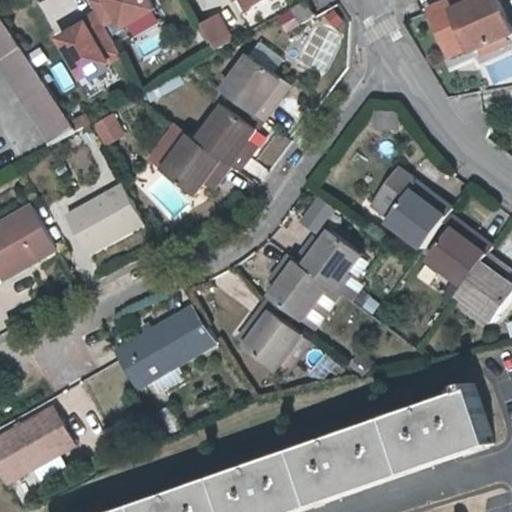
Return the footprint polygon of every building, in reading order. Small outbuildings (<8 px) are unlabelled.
[(85,21),(58,36),(82,77),(120,55),(108,35),(157,7),(153,0),(91,0),(97,10),(83,18),(85,21)] [(319,15),(311,0),(287,17),(296,32),(319,15)] [(496,44),(475,0),(435,18),(431,9),(410,19),(432,68),(452,59),(454,63),(496,44)] [(435,18),(475,0),(474,0),(450,0),(431,9),(435,18)] [(511,0),(499,0),(511,28),(511,0)] [(0,67),(52,147),(78,132),(0,14),(0,67)] [(218,14),(202,23),(216,48),(232,39),(218,14)] [(265,44),(257,51),(273,69),(281,61),(265,44)] [(39,47),(29,54),(38,67),(48,60),(39,47)] [(247,58),(237,72),(264,91),(274,78),(247,58)] [(212,106),(236,124),(254,137),(279,101),(264,91),(237,72),(212,106)] [(184,83),(179,75),(146,93),(151,102),(184,83)] [(113,115),(95,125),(107,146),(125,135),(113,115)] [(187,157),(222,181),(223,182),(232,189),(244,173),(233,165),(239,159),(247,147),(229,134),(212,122),(187,157)] [(236,124),(229,134),(247,147),(254,137),(236,124)] [(222,181),(187,157),(180,151),(167,170),(207,201),(222,181)] [(233,165),(244,173),(249,167),(239,159),(233,165)] [(439,233),(445,224),(427,211),(421,219),(405,207),(405,194),(393,185),(366,221),(383,234),(380,238),(415,265),(439,233)] [(142,224),(121,186),(64,217),(86,256),(142,224)] [(0,271),(3,278),(56,248),(46,232),(31,204),(0,221),(0,271)] [(445,224),(439,233),(447,239),(465,252),(472,244),(445,224)] [(459,298),(482,266),(489,257),(472,244),(465,252),(447,239),(424,271),(459,298)] [(309,292),(320,301),(328,307),(355,269),(322,246),(313,257),(309,264),(300,258),(287,277),(309,292)] [(309,264),(313,257),(305,252),(300,258),(309,264)] [(482,266),(459,298),(452,307),(457,311),(484,332),(488,335),(511,303),(511,300),(503,294),(495,289),(502,280),(482,266)] [(295,337),(320,301),(309,292),(287,277),(279,271),(266,291),(274,297),(269,303),(262,313),(274,322),(295,337)] [(509,285),(502,280),(495,289),(503,294),(509,285)] [(274,297),(266,291),(262,299),(269,303),(274,297)] [(480,337),(484,332),(457,311),(453,317),(480,337)] [(257,323),(267,331),(274,322),(262,313),(256,322),(257,323)] [(257,323),(256,322),(249,317),(236,336),(244,342),(231,361),(265,385),(291,348),(267,331),(257,323)] [(184,325),(172,331),(181,347),(193,340),(184,325)] [(198,347),(193,340),(181,347),(172,331),(104,368),(108,374),(124,403),(126,406),(139,399),(166,384),(207,362),(203,356),(198,347)] [(244,342),(236,336),(223,356),(231,361),(244,342)] [(276,393),(304,358),(295,352),(291,348),(265,385),(276,393)] [(166,384),(139,399),(147,413),(174,399),(166,384)] [(464,392),(99,511),(292,511),(491,447),(471,385),(463,387),(464,392)] [(174,406),(164,411),(175,432),(184,427),(174,406)] [(39,422),(0,443),(0,493),(61,459),(39,422)]
